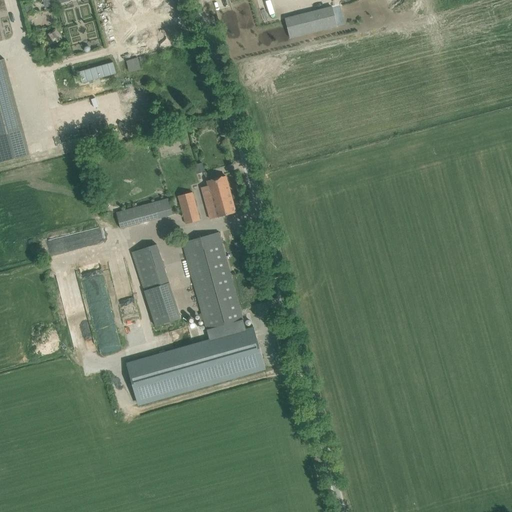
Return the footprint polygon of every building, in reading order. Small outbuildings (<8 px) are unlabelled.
[(290,39),(337,27),(332,7),(285,19),(290,39)] [(63,39),(56,29),(48,35),(53,43),(55,41),(57,44),(63,39)] [(138,57),(126,60),(129,72),(141,68),(138,57)] [(0,128),(21,122),(7,69),(4,59),(0,60),(0,128)] [(113,62),(79,72),(82,83),(116,73),(113,62)] [(203,163),(194,165),(197,174),(205,172),(203,163)] [(207,181),(209,186),(201,188),(210,220),(235,213),(225,176),(207,181)] [(192,193),(178,197),(185,225),(200,220),(192,193)] [(120,230),(139,225),(134,208),(116,213),(120,230)] [(53,244),(56,256),(104,244),(100,232),(53,244)] [(182,242),(185,252),(207,330),(213,328),(233,323),(243,320),(219,232),(182,242)] [(158,244),(132,251),(154,326),(179,319),(158,244)] [(246,331),(243,320),(233,323),(213,328),(216,338),(126,362),(137,405),(265,371),(254,329),(246,331)]
